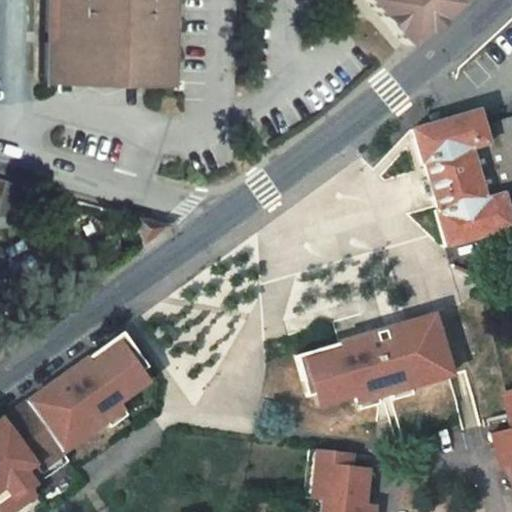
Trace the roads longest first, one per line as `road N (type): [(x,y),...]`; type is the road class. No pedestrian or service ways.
road 1 (primary): [(492,0),(388,92),(213,223)]
road 2 (primary): [(213,223),(0,377)]
road 3 (residential): [(213,223),(0,162)]
road 4 (residential): [(495,511),(474,466),(448,464),(400,479),(390,511)]
